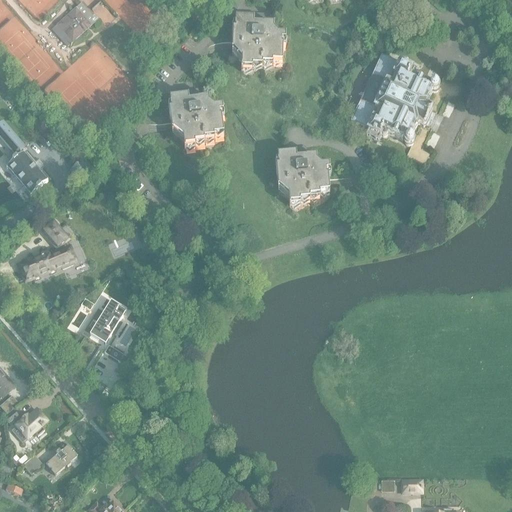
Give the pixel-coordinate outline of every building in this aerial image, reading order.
[(82,6),(58,26),(73,43),(98,21),(95,17),(93,19),(82,6)] [(233,32),(233,44),(232,54),(234,54),(242,62),(242,73),(243,73),(243,71),(253,71),(253,69),(263,69),(263,67),(273,67),(273,65),(283,65),(284,47),(282,47),(282,43),(286,43),(286,37),(278,37),(274,32),(274,27),(265,27),(265,16),(253,15),(253,21),(236,21),(235,32),(233,32)] [(399,66),(393,63),(382,58),(351,123),(368,131),(367,132),(369,133),(367,137),(379,142),(381,139),(381,138),(384,139),(385,139),(387,138),(387,135),(405,143),(406,145),(406,146),(407,147),(408,147),(410,148),(411,148),(412,147),(413,146),(413,145),(414,144),(414,143),(413,141),(413,140),(411,140),(416,129),(416,130),(418,126),(425,129),(433,111),(426,109),(428,105),(427,104),(432,94),(434,94),(435,94),(436,94),(437,94),(438,93),(438,92),(438,91),(438,89),(438,88),(437,87),(436,86),(435,86),(433,86),(432,86),(431,88),(410,79),(414,71),(400,65),(399,66)] [(172,112),(169,112),(172,134),(174,134),(183,141),(185,152),(186,152),(186,149),(196,148),(195,146),(205,144),(205,142),(215,141),(214,138),(224,137),(222,119),(220,119),(220,115),(224,114),(223,108),(215,109),(210,106),(209,101),(199,102),(199,98),(198,91),(186,92),(187,99),(170,101),(172,112)] [(16,160),(13,163),(13,164),(7,169),(7,170),(30,197),(31,198),(38,192),(42,189),(41,189),(48,183),(48,182),(47,182),(41,175),(42,174),(32,162),(31,163),(24,155),(21,157),(19,155),(26,149),(3,123),(0,125),(0,140),(15,158),(16,157),(18,160),(17,160),(16,160)] [(307,159),(306,148),(294,149),(295,156),(278,157),(279,168),(276,168),(278,190),(280,190),(289,198),(290,208),(291,208),(291,206),(301,205),(301,203),(310,202),(310,200),(320,199),(320,196),(330,196),(328,178),(327,178),(327,174),(330,173),(330,167),(322,168),(317,164),(317,159),(307,159)] [(95,175),(83,161),(70,172),(82,186),(95,175)] [(68,241),(53,225),(44,233),(58,250),(68,241)] [(70,251),(55,258),(54,255),(50,257),(50,256),(49,257),(48,254),(42,257),(43,259),(33,263),(32,261),(27,263),(28,265),(26,266),(27,266),(21,269),(27,282),(61,268),(63,271),(74,266),(72,263),(74,262),(70,251)] [(111,303),(104,315),(102,314),(100,314),(99,314),(92,320),(99,324),(91,336),(106,346),(127,312),(111,303)] [(113,350),(109,348),(105,355),(109,357),(108,359),(117,364),(118,363),(122,365),(127,359),(122,356),(123,354),(114,349),(113,350)] [(0,406),(8,400),(0,389),(13,379),(2,366),(0,367),(0,406)] [(19,423),(14,428),(15,429),(12,433),(22,445),(26,442),(27,443),(35,437),(38,441),(47,432),(45,430),(47,428),(46,427),(50,424),(37,409),(29,416),(28,414),(18,423),(19,423)] [(20,419),(14,412),(5,419),(11,426),(20,419)] [(70,465),(77,459),(68,448),(61,454),(59,452),(55,456),(57,458),(47,467),(56,477),(66,469),(67,470),(71,466),(70,465)] [(35,456),(23,466),(32,477),(44,467),(35,456)] [(13,468),(4,464),(1,472),(10,476),(13,468)] [(403,494),(421,494),(420,483),(402,483),(403,494)] [(25,493),(14,488),(9,487),(7,493),(23,499),(25,493)]
